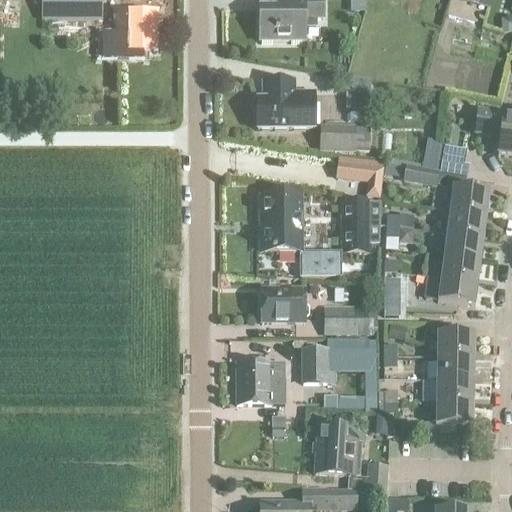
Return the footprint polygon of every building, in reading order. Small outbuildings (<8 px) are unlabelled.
[(100,0),(40,0),(41,23),(101,22),(100,0)] [(259,12),(259,44),(303,44),(303,22),(322,22),(322,0),(276,0),(276,12),(259,12)] [(507,25),(507,10),(496,10),(495,25),(507,25)] [(114,37),(114,62),(141,62),(141,54),(157,54),(157,53),(157,13),(157,12),(114,12),(114,37)] [(260,103),(257,103),(257,133),(289,133),(315,133),(314,94),(295,95),(295,84),(260,84),(260,103)] [(477,114),(473,137),(499,141),(498,143),(496,159),(511,161),(511,110),(511,111),(510,121),(501,119),(502,117),(477,114)] [(322,131),(321,154),(354,155),(354,131),(322,131)] [(428,144),(423,174),(432,176),(437,145),(428,144)] [(338,168),(337,182),(367,185),(365,201),(379,203),(381,186),(383,173),(383,167),(339,162),(338,168)] [(441,164),(439,177),(467,181),(469,169),(441,164)] [(386,168),(384,180),(402,182),(401,185),(403,185),(435,190),(437,176),(432,176),(423,174),(406,171),(386,168)] [(452,193),(449,215),(485,220),(486,211),(489,212),(488,199),(488,197),(489,197),(489,196),(451,192),(451,193),(452,193)] [(299,200),(260,200),(260,223),(264,223),(264,256),(299,256),(299,200)] [(341,258),(370,258),(369,206),(341,206),(341,258)] [(482,242),(485,220),(449,215),(446,238),(482,242)] [(385,218),(385,229),(397,229),(397,218),(385,218)] [(397,229),(385,229),(385,240),(397,240),(397,229)] [(446,238),(443,260),(479,265),(482,242),(446,238)] [(328,258),(301,258),(301,282),(328,282),(328,258)] [(476,288),(479,265),(443,260),(440,283),(476,288)] [(385,275),(397,275),(397,264),(385,264),(385,275)] [(384,282),(384,320),(400,320),(400,282),(384,282)] [(475,295),(476,288),(440,283),(438,305),(437,305),(436,306),(474,311),(474,309),(473,309),(474,307),(478,295),(475,295)] [(260,294),(260,327),(304,327),(304,294),(260,294)] [(366,312),(324,312),(324,338),(366,338),(366,312)] [(436,361),(472,362),(473,354),(475,354),(473,342),(473,340),(474,340),(474,338),(436,338),(436,339),(437,339),(436,361)] [(384,350),(384,361),(396,361),(396,350),(384,350)] [(327,355),(303,355),(302,387),(326,388),(326,386),(334,386),(335,371),(326,371),(327,355)] [(396,361),(384,361),(384,372),(396,372),(396,361)] [(436,384),(472,385),(472,362),(436,361),(436,384)] [(236,366),(236,409),(282,409),(281,384),(270,384),(270,367),(236,366)] [(436,407),(472,408),(472,385),(436,384),(436,407)] [(378,407),(384,407),(396,407),(396,396),(384,396),(378,396),(378,407)] [(396,407),(384,407),(378,407),(378,418),(396,418),(396,407)] [(472,408),(436,407),(435,429),(434,429),(434,430),(472,431),(472,430),(471,430),(471,428),(474,415),(472,415),(472,408)] [(318,430),(317,447),(312,447),(311,457),(316,457),(315,477),(353,480),(355,446),(343,445),(344,432),(318,430)] [(284,431),(271,431),(271,441),(284,441),(284,431)] [(387,471),(368,469),(366,495),(385,496),(387,471)] [(420,503),(421,491),(402,491),(402,502),(420,503)] [(355,511),(355,495),(297,495),(297,508),(260,508),(259,511),(355,511)]
